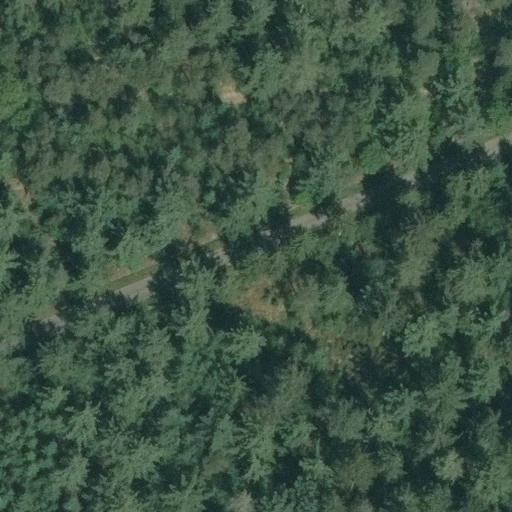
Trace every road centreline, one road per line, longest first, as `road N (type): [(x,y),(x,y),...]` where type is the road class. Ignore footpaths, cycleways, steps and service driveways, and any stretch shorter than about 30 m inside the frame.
road 1 (unclassified): [(0,346),(511,142)]
road 2 (track): [(0,117),(435,99)]
road 3 (track): [(133,511),(173,277)]
road 4 (track): [(363,0),(375,27),(435,99)]
